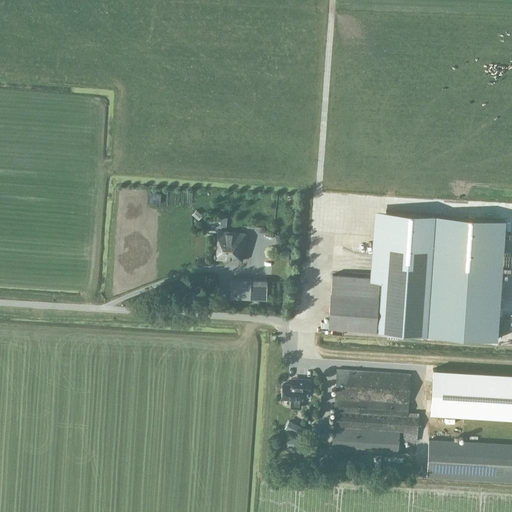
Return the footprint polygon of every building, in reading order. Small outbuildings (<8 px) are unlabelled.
[(193,214),(198,219),(202,215),(197,210),(193,214)] [(331,276),(327,327),(450,335),(496,338),(505,221),(470,218),(373,211),(368,278),(331,276)] [(215,258),(241,262),(242,255),(243,255),(245,234),(218,231),(215,258)] [(231,278),(231,298),(249,299),(250,291),(258,291),(258,280),(252,280),(252,279),(231,278)] [(337,369),(333,425),(332,449),(398,454),(400,433),(417,434),(418,417),(407,416),(410,374),(337,369)] [(433,369),(430,413),(466,415),(511,418),(511,373),(469,371),(433,369)] [(282,386),(281,400),(291,401),(290,407),(300,408),(300,402),(301,402),(302,392),(308,392),(309,382),(295,381),(295,387),(282,386)] [(285,430),(302,438),(305,431),(289,423),(285,430)] [(287,438),(286,446),(308,447),(309,439),(287,438)] [(511,442),(429,438),(427,475),(511,479),(511,442)]
